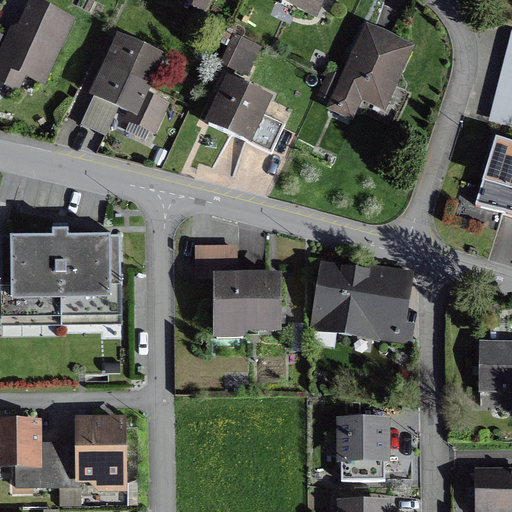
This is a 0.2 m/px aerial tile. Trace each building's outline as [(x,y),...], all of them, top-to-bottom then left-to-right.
[(273,0),(301,13),(306,0),(273,0)] [(9,41),(0,61),(0,66),(41,85),(69,24),(31,7),(17,41),(12,39),(9,41)] [(406,52),(366,33),(341,89),(381,107),(406,52)] [(223,65),(247,76),(258,51),(235,40),(223,65)] [(111,63),(107,70),(105,77),(94,99),(129,116),(127,120),(152,132),(163,108),(140,97),(144,87),(152,70),(157,71),(159,59),(121,42),(111,63)] [(511,130),(511,125),(511,63),(495,126),(511,130)] [(228,83),(208,127),(266,153),(278,127),(258,118),(266,101),(228,83)] [(511,146),(494,141),(474,208),(511,219),(511,146)] [(119,241),(0,242),(0,312),(120,311),(119,241)] [(213,275),(238,275),(237,246),(195,246),(195,280),(213,280),(213,275)] [(406,325),(415,273),(369,266),(369,270),(321,263),(310,331),(412,347),(416,326),(406,325)] [(281,335),(281,275),(272,275),(238,275),(213,275),(213,280),(213,340),(246,340),(245,335),(281,335)] [(303,353),(303,324),(291,324),(291,353),(303,353)] [(511,392),(511,347),(478,347),(478,392),(511,392)] [(120,374),(120,363),(104,363),(104,374),(120,374)] [(127,493),(127,417),(74,418),(74,443),(75,484),(81,484),(90,485),(98,493),(127,493)] [(390,419),(335,419),(336,465),(340,465),(340,482),(385,482),(385,465),(391,465),(390,419)] [(42,443),(42,421),(0,421),(0,470),(15,470),(42,470),(42,443)] [(74,443),(42,443),(42,470),(15,470),(15,490),(59,489),(59,507),(81,507),(81,484),(75,484),(74,443)] [(511,511),(511,474),(473,475),(473,511),(511,511)] [(336,501),(336,511),(390,511),(390,501),(336,501)]
